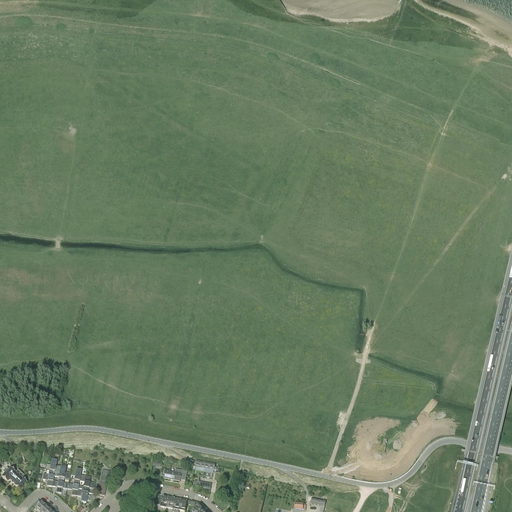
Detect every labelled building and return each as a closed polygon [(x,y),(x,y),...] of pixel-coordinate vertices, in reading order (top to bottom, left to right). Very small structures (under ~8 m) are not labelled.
[(60,472),(61,467),(56,466),(57,461),(51,460),(49,470),(49,471),(52,471),(51,476),(54,477),(55,471),(60,472)] [(63,484),(64,478),(69,479),(70,474),(65,473),(66,468),(61,467),(60,472),(59,477),(61,478),(60,483),(63,484)] [(4,474),(1,477),(7,482),(9,480),(14,486),(20,491),(27,483),(21,478),(24,476),(18,470),(15,473),(10,468),(8,470),(6,468),(3,472),(4,474)] [(76,470),(74,480),(77,481),(76,486),(78,487),(79,481),(84,482),(85,477),(80,476),(81,471),(76,470)] [(49,471),(49,472),(48,476),(43,475),(42,480),(47,481),(46,486),(52,487),(53,482),(54,477),(51,476),(52,471),(49,471)] [(163,479),(180,482),(181,476),(186,477),(187,472),(182,471),(181,474),(165,471),(164,474),(163,475),(164,475),(163,479)] [(68,485),(63,484),(60,483),(61,478),(59,477),(58,483),(53,482),(52,487),(57,488),(56,493),(61,494),(63,486),(67,487),(68,485)] [(85,477),(84,482),(83,487),(86,488),(85,493),(88,493),(89,488),(94,489),(95,484),(90,483),(90,478),(85,477)] [(77,481),(74,480),(73,486),(68,485),(67,487),(67,490),(72,491),(71,496),(77,497),(78,492),(78,487),(76,486),(77,481)] [(210,493),(210,490),(211,484),(198,482),(198,483),(197,488),(200,488),(200,491),(210,493)] [(87,496),(88,493),(85,493),(86,488),(83,487),(82,492),(78,492),(77,497),(82,498),(81,503),(86,504),(86,501),(89,501),(90,497),(87,496)] [(167,509),(168,499),(169,498),(162,496),(162,498),(158,497),(156,505),(161,506),(160,507),(167,509)] [(175,499),(169,498),(168,499),(167,509),(173,510),(173,507),(175,499)] [(178,511),(179,511),(181,500),(175,499),(173,507),(173,510),(172,511),(178,511)] [(34,508),(38,511),(40,511),(45,506),(41,502),(40,502),(38,500),(33,506),(35,508),(34,508)] [(181,500),(179,511),(185,511),(187,501),(181,500)]
